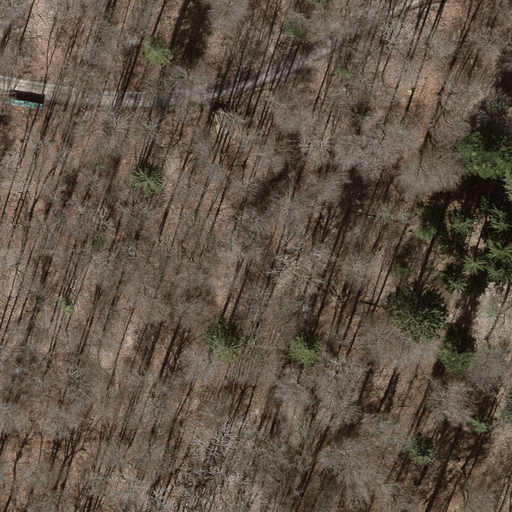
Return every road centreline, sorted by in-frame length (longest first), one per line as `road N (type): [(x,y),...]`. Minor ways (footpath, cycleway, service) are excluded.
road 1 (track): [(0,76),(96,98),(179,94),(305,51),(411,0)]
road 2 (track): [(511,168),(457,122),(305,51)]
road 3 (track): [(482,511),(511,349)]
